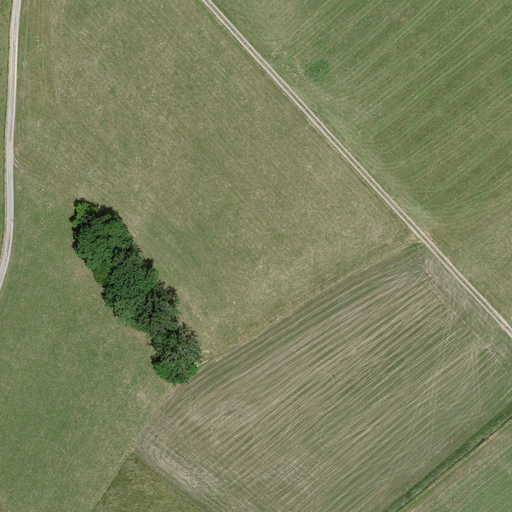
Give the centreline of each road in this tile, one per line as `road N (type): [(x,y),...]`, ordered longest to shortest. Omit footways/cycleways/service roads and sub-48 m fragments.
road 1 (track): [(205,0),(511,336)]
road 2 (track): [(22,0),(10,254),(0,295)]
